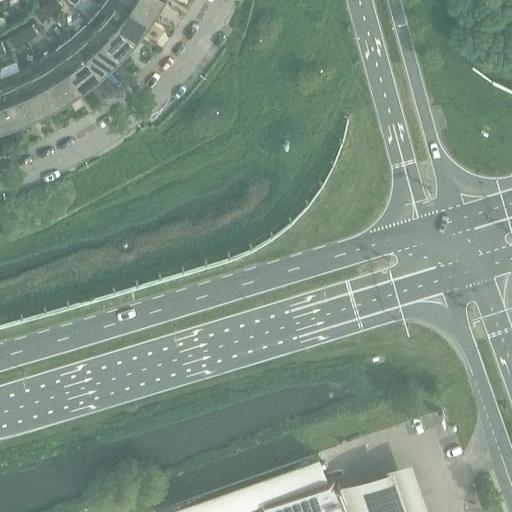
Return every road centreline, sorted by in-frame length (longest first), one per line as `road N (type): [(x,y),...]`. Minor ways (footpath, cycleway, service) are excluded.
road 1 (primary): [(0,414),(443,280)]
road 2 (primary): [(427,230),(0,359)]
road 3 (residential): [(0,172),(59,157),(129,113),(175,70),(221,0)]
road 4 (tertiary): [(365,0),(427,230)]
road 5 (tertiary): [(460,220),(393,0)]
road 6 (unclassified): [(443,280),(511,468)]
